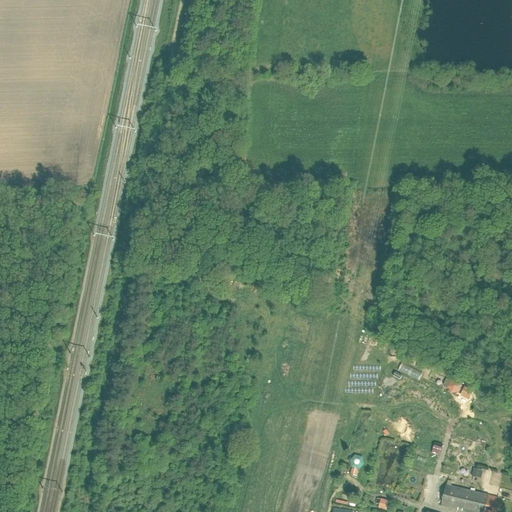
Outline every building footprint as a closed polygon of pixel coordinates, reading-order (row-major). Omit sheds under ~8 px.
[(424,376),(427,367),(416,363),(413,373),(424,376)] [(382,370),(377,380),(388,386),(394,375),(382,370)] [(385,407),(389,397),(374,391),(370,400),(385,407)] [(363,424),(360,433),(370,437),(374,429),(363,424)] [(498,437),(509,441),(511,430),(511,429),(502,426),(498,437)] [(429,442),(427,451),(434,452),(435,444),(429,442)] [(394,463),(395,452),(384,451),(383,462),(394,463)] [(427,469),(431,462),(421,457),(417,464),(427,469)] [(427,476),(413,474),(412,483),(425,485),(427,476)] [(499,511),(502,504),(497,503),(498,498),(447,486),(442,507),(463,511),(499,511)] [(405,498),(415,498),(414,489),(405,489),(405,498)] [(378,511),(382,502),(372,498),(368,507),(378,511)]
